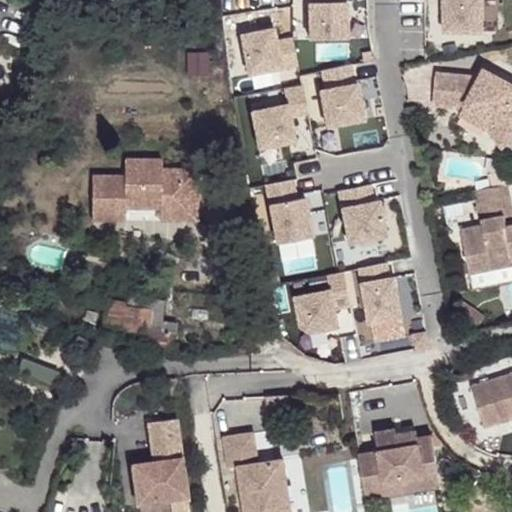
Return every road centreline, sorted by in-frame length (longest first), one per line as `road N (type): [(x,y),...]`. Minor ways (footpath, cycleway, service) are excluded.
road 1 (residential): [(93,429),(106,380),(128,366),(264,361),(346,375),(439,359)]
road 2 (residential): [(382,0),(439,359)]
road 3 (unknown): [(419,362),(457,444),(511,461)]
